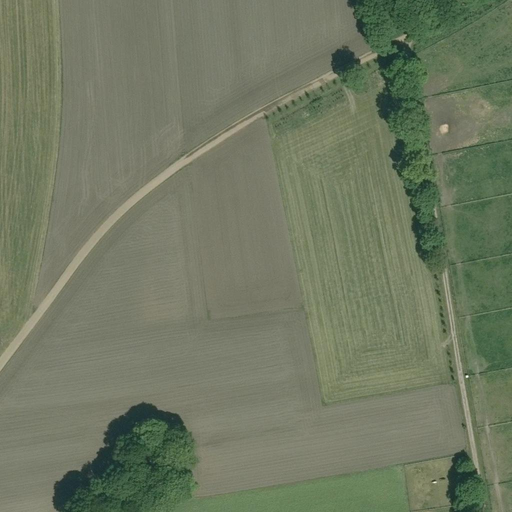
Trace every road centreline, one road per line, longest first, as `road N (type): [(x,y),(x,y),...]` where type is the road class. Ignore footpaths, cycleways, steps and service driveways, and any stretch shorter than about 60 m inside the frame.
road 1 (track): [(452,12),(221,137),(146,188),(106,224),(0,361)]
road 2 (track): [(400,42),(485,511)]
